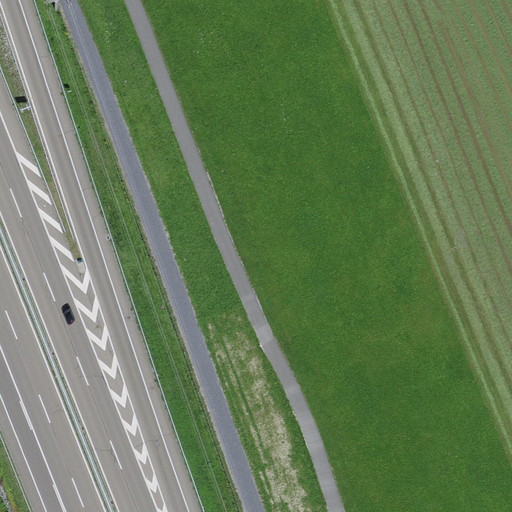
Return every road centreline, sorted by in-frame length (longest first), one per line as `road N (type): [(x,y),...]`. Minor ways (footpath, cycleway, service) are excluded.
road 1 (track): [(132,0),(340,511)]
road 2 (track): [(68,0),(253,511)]
road 3 (motorway): [(179,511),(14,0)]
road 4 (motorway): [(137,511),(0,164)]
road 5 (motorway): [(29,374),(86,511)]
